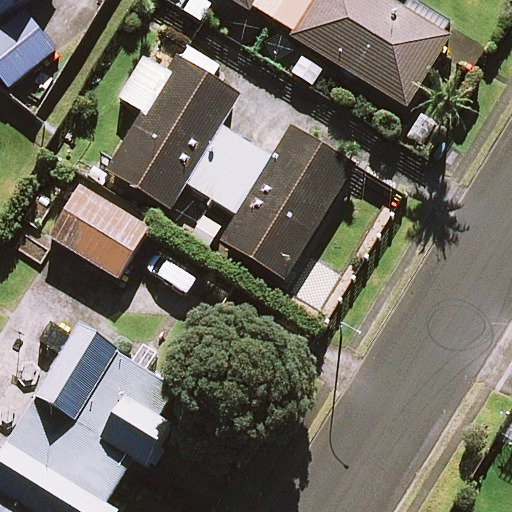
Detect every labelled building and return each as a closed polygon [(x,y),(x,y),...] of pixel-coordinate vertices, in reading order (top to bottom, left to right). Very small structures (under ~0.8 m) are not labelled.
[(30,0),(0,0),(0,21),(27,3),(30,0)] [(220,0),(229,0),(309,49),(292,77),(314,90),(331,62),(409,110),(458,30),(412,3),(407,12),(388,0),(192,0),(183,16),(203,28),(220,0)] [(70,43),(41,5),(0,36),(0,76),(10,89),(70,43)] [(223,130),(243,97),(216,81),(225,66),(193,46),(172,80),(147,64),(124,102),(146,115),(111,173),(173,211),(188,186),(239,217),(224,243),(288,281),(357,167),(296,130),(276,162),(223,130)] [(154,229),(84,185),(50,240),(120,284),(154,229)] [(0,511),(117,511),(109,507),(137,462),(152,471),(196,400),(84,331),(4,460),(0,457),(0,511)]
